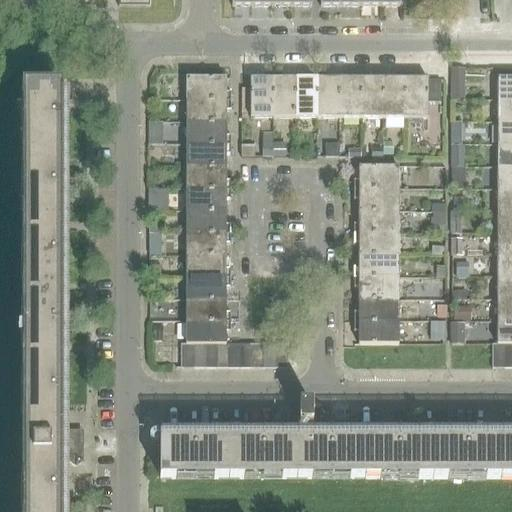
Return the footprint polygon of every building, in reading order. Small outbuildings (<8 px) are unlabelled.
[(0,0),(0,8),(12,8),(11,0),(34,0),(35,8),(65,8),(65,0),(0,0)] [(65,0),(65,8),(95,8),(95,0),(118,0),(118,8),(149,8),(150,8),(149,0),(65,0)] [(231,0),(231,8),(251,8),(251,0),(231,0)] [(251,0),(251,8),(271,8),(271,0),(251,0)] [(271,0),(271,8),(291,8),(290,0),(271,0)] [(311,8),(311,0),(290,0),(291,8),(311,8)] [(340,8),(340,0),(319,0),(320,8),(340,8)] [(360,8),(359,0),(340,0),(340,8),(360,8)] [(379,8),(379,0),(359,0),(360,8),(379,8)] [(400,8),(399,0),(379,0),(379,8),(400,8)] [(272,120),(272,76),(262,76),(262,80),(250,80),(250,120),(272,120)] [(295,120),(295,80),(283,80),(283,76),(272,76),(272,120),(295,120)] [(295,80),(295,120),(316,120),(316,76),(306,76),(306,80),(295,80)] [(339,120),(339,80),(326,80),(326,76),(316,76),(316,120),(339,120)] [(339,80),(339,120),(361,120),(361,76),(351,76),(351,80),(339,80)] [(361,76),(361,120),(383,120),(383,80),(371,80),(371,76),(361,76)] [(383,80),(383,120),(405,120),(405,76),(394,76),(394,80),(383,80)] [(405,76),(405,120),(427,121),(427,104),(441,104),(441,82),(427,82),(427,80),(415,80),(415,76),(405,76)] [(497,103),(511,102),(511,80),(497,80),(497,103)] [(185,81),(185,104),(230,104),(230,93),(225,93),(225,81),(185,81)] [(22,94),(21,511),(67,511),(67,464),(76,469),(83,464),(76,460),(76,445),(76,433),(67,433),(67,103),(62,103),(62,94),(43,94),(40,94),(40,86),(31,86),(31,94),(22,94)] [(451,91),(451,103),(464,103),(464,91),(451,91)] [(511,102),(497,103),(497,125),(511,124),(511,102)] [(185,104),(185,125),(226,125),(226,113),(230,113),(230,104),(185,104)] [(511,124),(497,125),(497,146),(511,146),(511,124)] [(185,125),(185,149),(230,148),(230,137),(226,137),(226,125),(185,125)] [(263,137),(263,159),(272,159),(272,158),(272,145),(272,137),(263,137)] [(451,137),(451,147),(461,147),(461,138),(451,137)] [(384,144),(384,155),(392,155),(392,144),(384,144)] [(272,145),(272,158),(285,158),(285,145),(272,145)] [(338,146),(324,146),(324,160),(338,160),(338,146)] [(511,146),(497,146),(497,169),(511,168),(511,146)] [(254,147),(240,148),(241,159),(254,159),(254,147)] [(185,149),(185,171),(226,171),(226,158),(230,157),(230,148),(185,149)] [(450,148),(450,169),(457,169),(457,159),(464,159),(464,148),(451,148),(450,148)] [(349,151),(349,160),(360,160),(360,151),(349,151)] [(511,168),(497,169),(497,192),(511,191),(511,168)] [(399,170),(358,169),(358,182),(354,182),(354,192),(399,192),(399,170)] [(185,171),(185,193),(230,193),(230,183),(226,183),(226,171),(185,171)] [(450,182),(450,191),(465,191),(465,182),(450,182)] [(511,191),(497,192),(497,214),(511,213),(511,191)] [(399,192),(354,192),(354,203),(358,203),(358,215),(399,215),(399,192)] [(185,193),(185,215),(226,215),(226,203),(230,203),(230,193),(185,193)] [(453,201),(453,214),(461,214),(462,214),(462,201),(453,201)] [(511,213),(497,214),(497,236),(511,235),(511,213)] [(449,214),(449,235),(450,235),(461,235),(461,214),(453,214),(450,214),(449,214)] [(185,215),(185,237),(230,237),(230,227),(226,227),(226,215),(185,215)] [(399,215),(358,215),(358,226),(354,226),(354,237),(399,237),(399,215)] [(429,220),(429,236),(444,236),(444,215),(432,215),(432,220),(429,220)] [(148,225),(148,236),(161,236),(161,225),(148,225)] [(511,235),(497,236),(497,258),(511,257),(511,235)] [(149,247),(161,247),(161,237),(149,237),(149,247)] [(185,237),(185,259),(226,258),(226,247),(230,247),(230,237),(185,237)] [(399,237),(354,237),(354,246),(358,246),(358,258),(398,258),(399,237)] [(450,242),(450,258),(461,258),(461,242),(450,242)] [(431,257),(441,257),(442,249),(432,249),(431,257)] [(511,257),(497,258),(497,280),(511,280),(511,257)] [(185,259),(185,281),(230,281),(230,270),(226,270),(226,258),(185,259)] [(398,258),(358,258),(358,270),(354,270),(354,281),(398,281),(398,258)] [(456,266),(456,280),(467,280),(467,266),(456,266)] [(160,268),(149,268),(149,277),(160,277),(160,268)] [(511,280),(497,280),(497,302),(511,301),(511,280)] [(185,281),(185,304),(226,304),(226,291),(230,291),(230,281),(185,281)] [(398,281),(354,281),(354,291),(359,291),(358,303),(398,303),(398,281)] [(511,301),(497,302),(497,325),(511,324),(511,301)] [(398,303),(358,303),(358,314),(354,314),(354,325),(398,325),(398,303)] [(185,304),(185,326),(230,326),(230,315),(226,315),(226,304),(185,304)] [(445,308),(436,308),(436,320),(445,320),(445,308)] [(453,310),(453,323),(467,323),(467,310),(453,310)] [(445,324),(430,324),(430,342),(445,342),(445,324)] [(511,324),(497,325),(497,347),(503,347),(511,346),(511,324)] [(358,334),(358,345),(358,347),(398,347),(398,325),(354,325),(354,334),(358,334)] [(230,326),(185,326),(185,347),(193,347),(205,347),(216,347),(226,347),(226,335),(230,335),(230,326)] [(449,326),(449,348),(451,348),(465,348),(465,326),(451,326),(449,326)] [(154,327),(154,342),(162,342),(162,328),(154,327)] [(503,371),(511,370),(511,346),(503,347),(503,371)] [(185,347),(181,347),(181,371),(193,371),(193,347),(185,347)] [(205,347),(193,347),(193,371),(205,371),(205,347)] [(216,371),(216,347),(205,347),(205,371),(216,371)] [(226,347),(216,347),(216,371),(228,371),(228,347),(226,347)] [(239,347),(228,347),(228,371),(239,371),(239,347)] [(239,371),(252,371),(252,347),(239,347),(239,371)] [(252,371),(263,371),(263,347),(252,347),(252,371)] [(274,371),(274,347),(263,347),(263,371),(274,371)] [(287,347),(274,347),(274,371),(287,371),(287,347)] [(492,347),(492,348),(492,371),(503,371),(503,347),(497,347),(492,347)] [(312,407),(299,407),(299,421),(304,424),(297,434),(160,434),(160,440),(160,453),(160,481),(511,480),(511,434),(304,434),(308,427),(315,432),(326,416),(312,407)]
